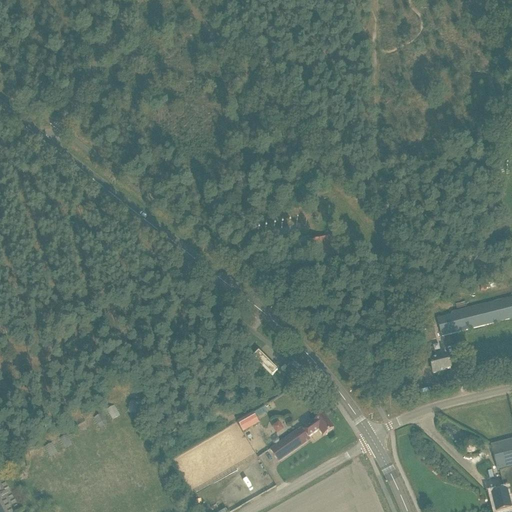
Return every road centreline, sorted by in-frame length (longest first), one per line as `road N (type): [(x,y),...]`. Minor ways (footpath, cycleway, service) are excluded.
road 1 (tertiary): [(371,440),(275,325),(0,110)]
road 2 (track): [(374,263),(332,179),(204,0)]
road 3 (track): [(376,46),(374,263)]
road 4 (unclassified): [(371,440),(433,410),(511,391)]
road 5 (unclassified): [(251,511),(371,440)]
